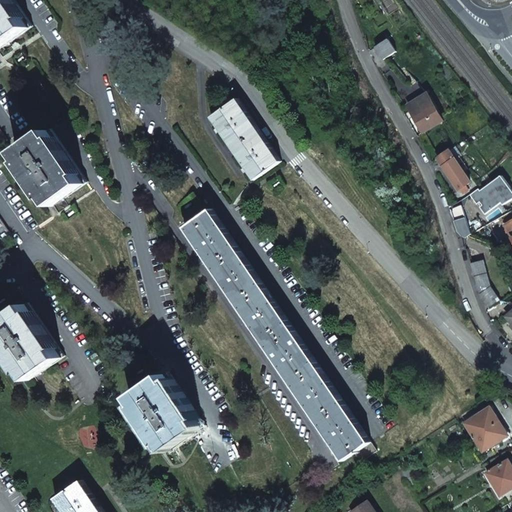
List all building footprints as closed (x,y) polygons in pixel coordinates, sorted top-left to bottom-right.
[(37,23),(20,0),(0,0),(0,46),(1,48),(37,23)] [(392,35),(379,42),(386,55),(399,47),(392,35)] [(413,98),(426,125),(446,115),(432,87),(413,98)] [(256,178),(284,158),(240,97),(213,116),(256,178)] [(91,179),(53,124),(18,150),(23,158),(21,160),(46,198),(49,196),(55,205),(91,179)] [(0,144),(8,138),(0,126),(0,144)] [(153,153),(165,144),(158,135),(146,144),(153,153)] [(465,167),(452,145),(440,152),(444,160),(445,160),(446,161),(448,160),(448,158),(456,172),(465,167)] [(384,448),(215,208),(186,229),(348,459),(358,452),(364,461),(384,448)] [(13,236),(0,217),(0,241),(2,244),(13,236)] [(492,260),(479,261),(486,293),(490,305),(501,297),(497,288),(492,260)] [(69,354),(32,301),(0,324),(0,332),(1,335),(0,335),(0,339),(24,373),(27,372),(33,381),(69,354)] [(205,426),(167,371),(132,396),(138,404),(135,407),(160,444),(163,442),(169,451),(205,426)] [(509,435),(492,406),(466,423),(483,450),(509,435)] [(501,495),(511,488),(511,463),(509,459),(487,472),(501,495)] [(113,511),(89,476),(61,496),(72,511),(113,511)] [(353,511),(377,511),(369,498),(352,510),(353,511)]
